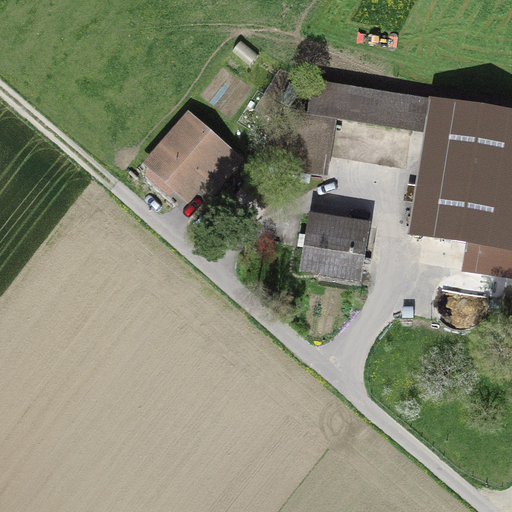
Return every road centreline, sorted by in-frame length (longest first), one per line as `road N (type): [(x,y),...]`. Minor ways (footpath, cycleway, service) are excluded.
road 1 (track): [(325,365),(0,83)]
road 2 (unclassified): [(491,511),(325,365)]
road 3 (track): [(325,365),(385,291),(393,252)]
